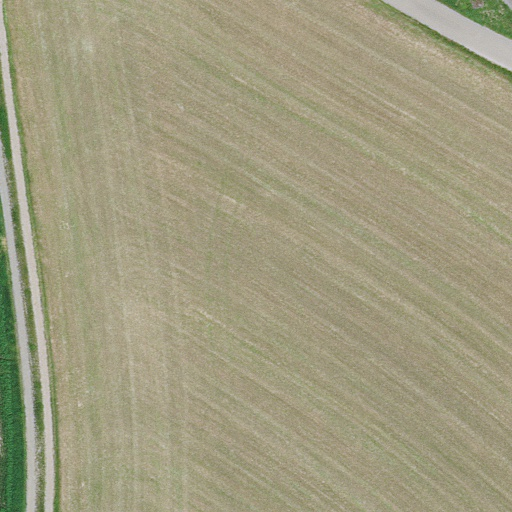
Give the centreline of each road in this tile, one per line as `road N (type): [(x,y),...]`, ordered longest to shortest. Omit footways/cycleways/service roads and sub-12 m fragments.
road 1 (track): [(0,88),(37,382),(39,511)]
road 2 (residential): [(405,0),(511,55)]
